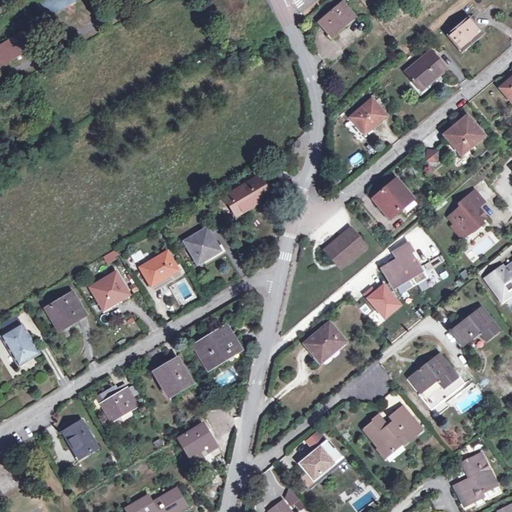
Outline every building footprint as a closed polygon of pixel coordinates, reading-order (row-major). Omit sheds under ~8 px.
[(75,0),(41,0),(47,14),(77,4),(75,0)] [(355,16),(342,2),(319,22),(331,36),(355,16)] [(482,33),(469,18),(450,35),(462,49),(482,33)] [(37,43),(27,27),(0,43),(0,65),(18,55),(37,43)] [(446,68),(432,52),(407,72),(421,89),(446,68)] [(511,77),(501,87),(511,100),(511,77)] [(385,113),(372,98),(350,117),(364,134),(372,127),(372,128),(381,120),(379,118),(385,113)] [(460,122),(453,127),(444,134),(457,150),(466,143),(469,147),(484,134),(468,115),(460,122)] [(460,122),(456,118),(449,123),(453,127),(460,122)] [(297,141),(293,144),(291,153),(297,154),(300,142),(297,141)] [(469,147),(466,143),(457,150),(461,154),(469,147)] [(437,151),(428,150),(426,160),(436,161),(437,151)] [(356,164),(364,157),(358,151),(350,158),(356,164)] [(259,175),(224,196),(236,217),(271,195),(259,175)] [(396,179),(374,198),(390,218),(403,207),(413,199),(396,179)] [(459,203),(462,206),(448,218),(454,225),(452,227),(460,236),(468,229),(471,232),(487,217),(481,210),(478,212),(476,209),(484,202),(474,191),(459,203)] [(418,205),(413,199),(403,207),(408,213),(418,205)] [(208,229),(185,242),(191,253),(195,251),(201,262),(220,251),(208,229)] [(365,246),(351,229),(327,249),(341,266),(365,246)] [(471,232),(468,229),(460,236),(462,239),(471,232)] [(398,259),(383,268),(393,287),(422,271),(415,258),(417,257),(409,243),(395,252),(398,259)] [(103,255),(106,264),(119,259),(116,250),(103,255)] [(167,252),(140,268),(154,291),(162,287),(159,281),(170,275),(178,270),(167,252)] [(511,264),(503,270),(501,267),(487,277),(501,297),(511,288),(511,264)] [(116,273),(91,288),(103,310),(129,295),(116,273)] [(173,281),(170,275),(159,281),(162,287),(173,281)] [(365,298),(388,325),(392,321),(388,318),(403,305),(384,282),(365,298)] [(72,292),(46,308),(57,327),(69,320),(71,323),(86,315),(72,292)] [(500,330),(482,307),(451,331),(462,346),(480,332),(486,341),(500,330)] [(22,324),(18,316),(3,325),(8,333),(22,324)] [(71,323),(69,320),(57,327),(59,331),(71,323)] [(330,322),(305,344),(321,363),(346,342),(330,322)] [(8,333),(2,336),(19,365),(40,353),(22,324),(8,333)] [(225,327),(194,345),(208,369),(224,360),(222,356),(237,346),(225,327)] [(240,350),(237,346),(222,356),(224,360),(240,350)] [(457,377),(439,354),(409,378),(420,393),(437,379),(444,387),(457,377)] [(176,360),(156,372),(170,395),(190,384),(176,360)] [(115,387),(97,398),(111,421),(137,406),(125,386),(117,390),(115,387)] [(379,417),(364,429),(378,447),(377,448),(385,457),(401,444),(397,439),(404,433),(409,440),(410,441),(422,431),(403,407),(391,417),(395,422),(388,427),(379,417)] [(82,421),(63,432),(72,447),(75,446),(81,457),(97,447),(82,421)] [(203,423),(178,439),(192,463),(211,451),(209,447),(215,443),(203,423)] [(307,441),(315,452),(300,464),(307,472),(301,477),(307,485),(333,463),(336,467),(343,461),(318,431),(307,441)] [(404,433),(397,439),(401,444),(402,445),(409,440),(404,433)] [(215,443),(209,447),(211,451),(214,455),(220,452),(215,443)] [(75,446),(72,447),(79,458),(81,457),(75,446)] [(470,478),(469,478),(455,486),(464,505),(485,495),(483,492),(497,485),(489,468),(482,472),(479,466),(486,463),(482,453),(467,461),(475,478),(471,479),(470,478)] [(467,461),(462,463),(469,478),(470,478),(471,479),(475,478),(467,461)] [(148,495),(142,499),(150,511),(171,511),(186,504),(176,488),(152,502),(148,495)] [(150,511),(142,499),(125,508),(127,511),(150,511)] [(290,511),(283,502),(270,511),(290,511)]
